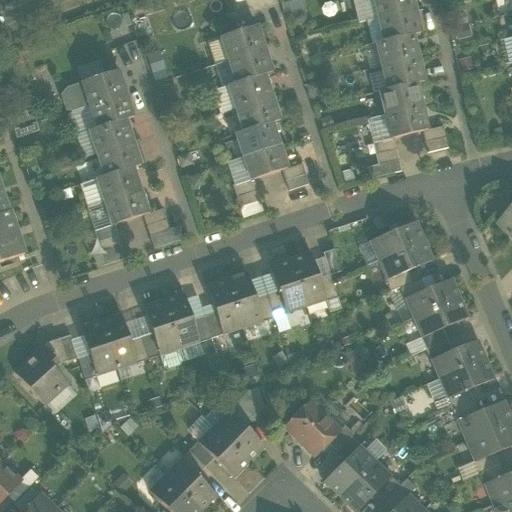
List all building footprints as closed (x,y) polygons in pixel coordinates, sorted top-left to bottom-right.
[(285,12),(302,11),(301,0),(296,0),(284,1),(285,12)] [(411,0),(372,0),(377,19),(414,10),(411,0)] [(414,10),(377,19),(382,42),(413,35),(420,34),(414,10)] [(255,26),(219,38),(227,62),(263,50),(255,26)] [(382,42),(375,44),(381,68),(417,59),(413,35),(382,42)] [(263,50),(227,62),(234,84),(262,75),(270,73),(263,50)] [(41,51),(27,57),(30,65),(45,59),(41,51)] [(417,59),(381,68),(386,91),(415,84),(423,82),(417,59)] [(117,71),(80,83),(82,89),(88,107),(124,95),(121,84),(126,82),(123,76),(118,77),(117,71)] [(234,84),(227,87),(234,110),(270,98),(262,75),(234,84)] [(386,91),(378,93),(384,116),(421,107),(415,84),(386,91)] [(82,89),(67,94),(62,99),(66,111),(71,112),(88,107),(82,89)] [(124,95),(88,107),(96,129),(96,130),(124,120),(125,121),(132,118),(124,95)] [(270,98),(234,110),(242,133),(271,123),(278,121),(270,98)] [(21,106),(11,109),(16,125),(26,122),(21,106)] [(421,107),(384,116),(389,140),(392,139),(422,132),(426,131),(421,107)] [(389,140),(384,116),(366,120),(372,144),(389,140)] [(124,120),(96,130),(96,129),(88,132),(96,155),(132,143),(125,121),(124,120)] [(242,133),(234,135),(242,158),(278,146),(271,123),(242,133)] [(426,131),(422,132),(424,143),(444,138),(442,127),(426,131)] [(444,138),(424,143),(427,153),(447,149),(444,138)] [(375,155),(395,150),(392,139),(389,140),(372,144),(375,155)] [(132,143),(96,155),(103,178),(132,169),(139,166),(132,143)] [(278,146),(242,158),(249,181),(252,180),(281,171),(286,169),(278,146)] [(395,150),(375,155),(377,165),(397,160),(395,150)] [(377,165),(367,168),(369,179),(401,172),(398,161),(397,160),(377,165)] [(286,169),(281,171),(284,181),(304,175),(301,164),(286,169)] [(103,178),(96,180),(103,203),(139,191),(132,169),(103,178)] [(304,175),(284,181),(288,192),(308,185),(304,175)] [(249,181),(232,187),(236,197),(256,191),(252,180),(249,181)] [(0,263),(23,256),(10,213),(7,214),(0,190),(0,263)] [(139,191),(103,203),(111,226),(114,225),(142,216),(147,214),(139,191)] [(256,191),(236,197),(239,208),(259,201),(256,191)] [(511,208),(497,225),(511,239),(511,208)] [(147,214),(142,216),(145,226),(165,220),(162,210),(147,214)] [(165,220),(145,226),(149,237),(169,230),(165,220)] [(416,223),(369,242),(377,262),(424,242),(416,223)] [(111,226),(94,232),(97,242),(117,236),(114,225),(111,226)] [(169,230),(149,237),(153,250),(182,240),(177,228),(169,230)] [(117,236),(97,242),(100,253),(101,253),(120,246),(117,236)] [(424,242),(377,262),(385,281),(407,272),(432,261),(424,242)] [(120,246),(101,253),(100,253),(92,255),(96,269),(125,259),(120,246)] [(333,250),(322,254),(324,258),(329,275),(340,272),(333,250)] [(309,253),(289,260),(305,308),(325,301),(318,279),(312,262),(309,253)] [(329,276),(329,275),(324,258),(312,262),(318,279),(329,276)] [(289,260),(269,266),(278,293),(285,314),(305,308),(289,260)] [(407,272),(385,281),(390,292),(399,289),(411,283),(407,272)] [(246,274),(226,281),(242,329),(262,322),(255,301),(246,274)] [(331,281),(329,276),(318,279),(325,301),(325,302),(336,298),(331,281)] [(411,283),(399,289),(403,300),(404,299),(425,291),(420,279),(411,283)] [(425,291),(404,299),(412,319),(459,299),(451,280),(425,291)] [(226,281),(206,287),(215,314),(222,335),(242,329),(226,281)] [(278,293),(266,297),(274,319),(285,315),(285,314),(278,293)] [(183,294),(163,301),(179,350),(199,343),(192,321),(183,294)] [(266,297),(255,301),(262,322),(262,323),(274,319),(266,297)] [(459,299),(412,319),(421,339),(441,330),(467,319),(459,299)] [(163,301),(143,308),(151,334),(159,357),(162,368),(167,370),(179,366),(181,362),(183,362),(179,350),(163,301)] [(215,314),(203,317),(210,340),(222,336),(222,335),(215,314)] [(120,315),(100,322),(116,370),(136,364),(128,342),(120,315)] [(203,317),(192,321),(199,343),(210,340),(203,317)] [(100,322),(79,329),(82,337),(88,355),(95,377),(116,370),(100,322)] [(421,339),(420,339),(425,350),(446,341),(441,330),(421,339)] [(151,334),(140,338),(147,360),(159,357),(151,334)] [(70,336),(58,340),(65,363),(77,359),(71,340),(70,336)] [(71,340),(77,359),(88,355),(82,337),(71,340)] [(147,360),(140,338),(128,342),(136,364),(147,360)] [(58,340),(47,343),(55,366),(65,363),(58,340)] [(446,341),(425,350),(429,361),(430,361),(451,352),(446,341)] [(451,352),(430,361),(438,380),(485,360),(476,341),(451,352)] [(47,343),(14,374),(43,406),(67,384),(51,367),(55,366),(47,343)] [(95,377),(88,355),(77,359),(84,381),(95,377)] [(485,360),(438,380),(446,400),(467,391),(493,380),(485,360)] [(237,404),(253,420),(263,410),(257,389),(248,392),(237,404)] [(467,391),(446,400),(451,411),(472,402),(467,391)] [(472,402),(451,411),(456,422),(477,413),(472,402)] [(477,413),(456,422),(464,442),(511,423),(503,402),(477,413)] [(308,403),(284,427),(314,457),(327,444),(338,433),(308,403)] [(253,420),(237,404),(228,412),(228,413),(244,428),(253,420)] [(244,428),(228,413),(213,428),(249,464),(264,448),(244,428)] [(511,424),(511,423),(464,442),(473,463),(494,454),(511,446),(511,424)] [(338,433),(327,444),(336,452),(350,438),(352,436),(344,427),(338,433)] [(249,464),(213,428),(197,444),(213,460),(233,480),(249,464)] [(336,452),(334,454),(342,463),(358,446),(350,438),(336,452)] [(197,444),(196,444),(188,452),(205,468),(213,460),(197,444)] [(342,463),(322,483),(338,498),(374,462),(358,446),(342,463)] [(205,468),(188,452),(180,460),(180,461),(196,477),(205,468)] [(494,454),(473,463),(478,474),(499,465),(494,454)] [(196,477),(180,461),(164,477),(199,511),(200,511),(216,496),(196,477)] [(374,462),(338,498),(352,511),(356,511),(374,495),(390,478),(374,462)] [(0,465),(0,464),(0,500),(18,482),(0,465)] [(499,465),(478,474),(483,485),(504,476),(499,465)] [(29,471),(21,480),(29,487),(37,479),(29,471)] [(511,472),(504,476),(483,485),(492,506),(511,497),(511,472)] [(199,511),(164,477),(149,493),(168,511),(199,511)] [(390,478),(374,495),(382,503),(399,487),(390,478)] [(21,480),(6,496),(13,503),(29,487),(21,480)] [(399,487),(382,503),(391,511),(407,495),(399,487)] [(30,488),(14,505),(20,511),(23,511),(39,497),(30,488)] [(391,511),(390,511),(421,511),(423,511),(407,495),(391,511)] [(23,511),(52,511),(53,511),(39,497),(23,511)] [(511,511),(511,497),(492,506),(494,511),(511,511)]
